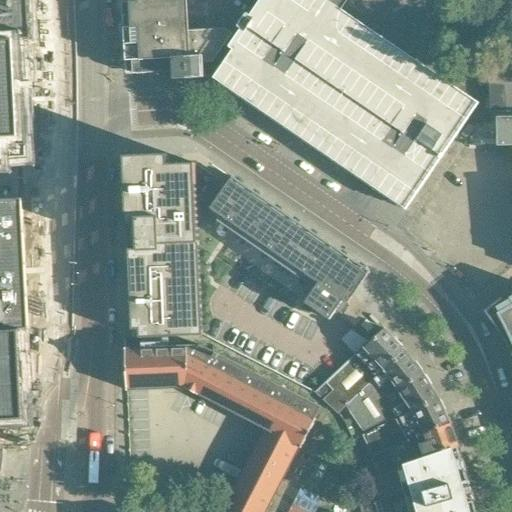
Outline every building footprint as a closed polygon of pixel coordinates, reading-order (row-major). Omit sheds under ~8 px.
[(0,0),(0,420),(2,420),(14,419),(13,406),(4,406),(0,318),(0,297),(21,296),(6,0),(0,0)] [(0,0),(0,159),(4,159),(15,159),(26,158),(29,158),(28,155),(27,137),(27,134),(26,115),(26,112),(25,112),(24,94),(25,93),(25,90),(24,91),(23,72),(24,72),(24,69),(23,69),(21,42),(23,42),(22,39),(31,39),(31,36),(29,36),(28,27),(30,27),(30,25),(28,25),(28,17),(30,17),(29,14),(28,14),(27,6),(29,6),(29,4),(27,4),(26,0),(0,0)] [(184,31),(182,0),(121,0),(126,74),(173,71),(174,80),(205,78),(204,62),(213,62),(233,34),(225,29),(184,31)] [(467,118),(473,110),(477,103),(325,0),(266,0),(254,19),(214,78),(358,177),(368,184),(380,192),(404,208),(452,139),(454,137),(467,118)] [(483,60),(457,54),(455,66),(480,72),(483,60)] [(511,77),(488,79),(492,118),(497,117),(511,116),(511,77)] [(511,116),(497,117),(499,146),(511,146),(511,116)] [(511,146),(499,146),(499,155),(511,154),(511,146)] [(126,156),(133,338),(203,335),(197,163),(171,164),(171,154),(126,156)] [(335,311),(340,314),(351,297),(369,271),(231,177),(206,214),(314,288),(304,303),(329,320),(335,311)] [(0,420),(2,420),(14,419),(18,419),(22,419),(25,419),(25,416),(24,397),(24,394),(22,394),(22,386),(24,386),(23,384),(22,384),(21,376),(23,376),(23,373),(21,373),(21,365),(22,365),(22,362),(21,362),(20,354),(22,354),(22,351),(20,351),(20,343),(21,343),(21,341),(20,341),(19,333),(21,333),(21,330),(29,329),(29,326),(27,326),(26,297),(27,297),(27,294),(26,294),(24,266),(26,265),(26,262),(24,263),(22,234),(24,234),(24,231),(22,231),(21,202),(22,202),(22,199),(19,199),(17,199),(14,199),(0,199),(0,420)] [(511,292),(510,290),(487,310),(485,311),(489,316),(491,319),(492,320),(494,324),(495,324),(496,325),(498,329),(500,332),(500,333),(502,335),(503,337),(505,340),(507,344),(510,348),(511,351),(511,352),(511,292)] [(347,405),(405,350),(384,329),(356,355),(316,392),(323,399),(338,413),(347,405)] [(203,335),(200,344),(125,347),(128,391),(185,388),(185,389),(197,395),(198,394),(264,429),(220,511),(264,511),(299,446),(300,447),(315,419),(313,418),(319,406),(323,399),(316,392),(203,335)] [(438,397),(423,373),(415,362),(408,354),(405,350),(347,405),(364,431),(387,421),(387,423),(400,417),(438,397)] [(451,423),(445,412),(438,397),(400,417),(387,423),(363,436),(374,456),(417,435),(451,423)] [(459,446),(451,424),(451,423),(417,435),(424,457),(457,446),(458,446),(459,446)] [(476,511),(470,491),(471,491),(469,481),(468,481),(458,446),(457,446),(424,457),(404,464),(412,493),(417,511),(476,511)] [(376,473),(371,458),(361,463),(364,478),(376,473)]
